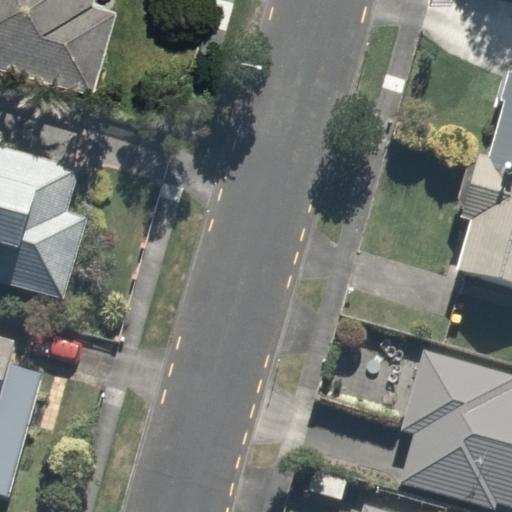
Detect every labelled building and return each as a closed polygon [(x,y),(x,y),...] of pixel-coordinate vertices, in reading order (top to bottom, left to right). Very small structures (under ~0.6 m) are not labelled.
[(0,0),(0,71),(95,98),(118,15),(94,8),(96,0),(0,0)] [(511,64),(492,58),(427,271),(511,297),(511,64)] [(0,275),(58,290),(89,163),(0,141),(0,139),(4,123),(0,121),(0,275)] [(45,348),(0,336),(0,502),(4,504),(45,348)] [(511,511),(511,388),(398,354),(376,427),(399,434),(385,482),(488,511),(511,511)] [(488,511),(385,482),(351,472),(339,511),(488,511)]
